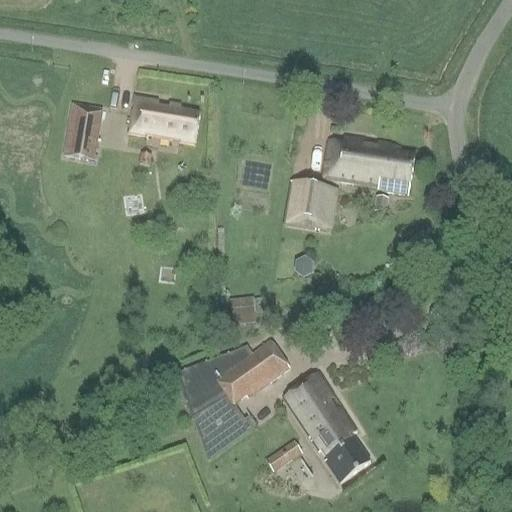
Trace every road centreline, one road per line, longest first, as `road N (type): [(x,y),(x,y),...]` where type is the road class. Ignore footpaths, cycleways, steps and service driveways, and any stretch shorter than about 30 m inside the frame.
road 1 (unclassified): [(456,108),(0,32)]
road 2 (unclassified): [(511,361),(456,159),(456,108)]
road 3 (unclassified): [(456,108),(477,49),(510,0)]
